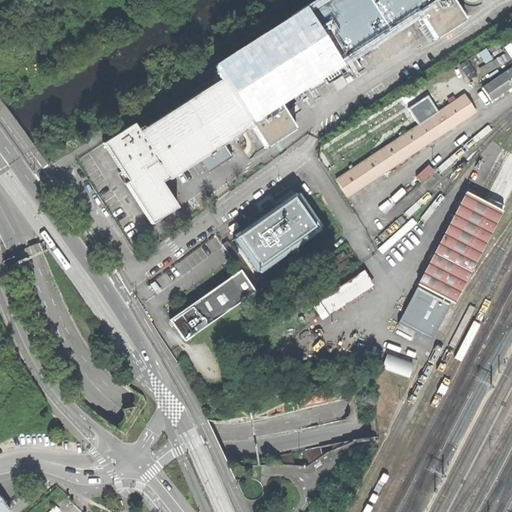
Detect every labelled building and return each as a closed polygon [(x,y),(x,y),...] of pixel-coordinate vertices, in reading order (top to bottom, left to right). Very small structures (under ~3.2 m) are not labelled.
[(130,125),(101,144),(126,183),(123,185),(150,226),(176,208),(160,184),(166,179),(168,181),(199,161),(205,158),(223,146),(250,129),(264,150),(279,141),(293,131),(281,112),(275,103),(291,92),(414,13),(432,42),(448,31),(462,22),(447,0),(325,0),(213,72),(218,80),(142,131),(139,128),(135,131),(130,125)] [(511,67),(479,90),(489,104),(511,88),(511,67)] [(348,84),(342,75),(332,82),(338,90),(348,84)] [(297,101),(291,92),(275,103),(281,112),(297,101)] [(395,141),(336,180),(347,196),(473,113),(461,97),(395,141)] [(231,157),(223,146),(199,161),(207,173),(231,157)] [(467,192),(418,285),(453,304),(502,210),(467,192)] [(252,275),(254,273),(256,276),(316,233),(314,231),(317,229),(295,197),(293,199),(291,197),(230,238),(232,241),(229,243),(252,275)] [(321,268),(324,273),(342,261),(339,256),(321,268)] [(326,275),(329,280),(347,268),(343,263),(326,275)] [(325,316),(371,285),(361,270),(315,300),(325,316)] [(239,272),(170,320),(177,330),(184,341),(253,292),(239,272)] [(157,280),(150,286),(161,301),(168,295),(157,280)] [(379,366),(408,377),(413,363),(384,353),(379,366)] [(309,459),(317,459),(316,449),(308,449),(309,459)] [(0,511),(9,511),(11,511),(5,504),(6,503),(0,494),(0,511)] [(8,504),(14,509),(21,502),(15,496),(8,504)]
